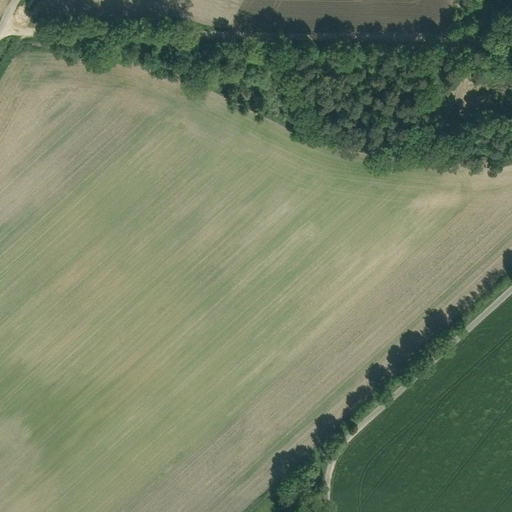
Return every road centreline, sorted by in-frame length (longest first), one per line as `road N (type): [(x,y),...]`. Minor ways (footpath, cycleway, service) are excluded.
road 1 (track): [(1,30),(511,33)]
road 2 (track): [(511,286),(339,448),(327,511)]
